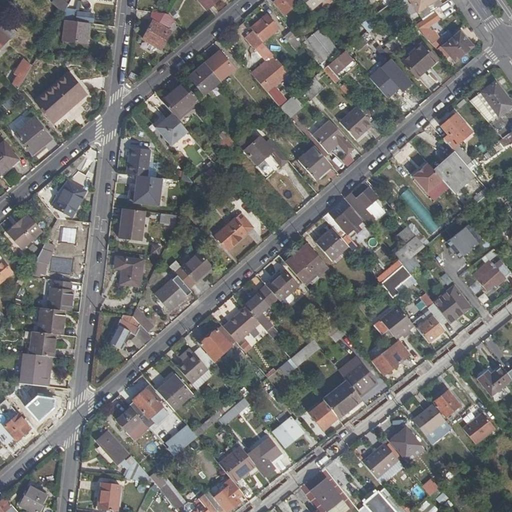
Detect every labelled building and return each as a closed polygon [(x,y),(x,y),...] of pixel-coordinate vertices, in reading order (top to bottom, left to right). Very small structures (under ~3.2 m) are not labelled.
[(60,0),(54,0),(51,3),(62,14),(67,7),(60,0)] [(218,0),(197,0),(206,10),(218,0)] [(295,0),(277,0),(275,3),(284,14),(297,3),(295,0)] [(301,0),(312,12),(325,0),(301,0)] [(408,0),(418,12),(435,0),(408,0)] [(435,0),(418,12),(422,19),(443,4),(439,0),(435,0)] [(75,11),(75,19),(93,20),(94,12),(75,11)] [(400,35),(380,11),(361,25),(367,33),(381,48),(400,35)] [(166,29),(172,18),(168,14),(153,12),(151,21),(154,21),(143,40),(160,50),(170,32),(166,29)] [(435,14),(416,27),(421,32),(439,20),(435,14)] [(266,16),(250,29),(251,30),(261,41),(262,43),(278,30),(266,16)] [(87,44),(89,24),(65,21),(64,32),(63,41),(74,42),(87,44)] [(0,47),(9,39),(15,33),(3,22),(0,25),(0,47)] [(297,26),(290,32),(303,47),(319,65),(337,50),(314,22),(302,32),(297,26)] [(425,35),(431,44),(440,38),(434,29),(425,35)] [(255,47),(261,41),(251,30),(244,35),(255,47)] [(296,53),(303,47),(290,32),(283,38),(296,53)] [(472,46),(460,32),(442,48),(454,61),(472,46)] [(422,44),(402,62),(417,78),(437,61),(422,44)] [(373,65),(379,59),(368,48),(362,54),(373,65)] [(335,83),(357,64),(346,51),(345,52),(324,70),(335,83)] [(220,53),(205,65),(219,82),(234,69),(220,53)] [(274,56),(257,70),(260,73),(276,59),(274,56)] [(260,73),(257,70),(252,75),(267,92),(289,74),(276,59),(260,73)] [(395,84),(404,75),(392,60),(374,75),(372,72),(367,76),(381,92),(393,81),(395,84)] [(32,66),(23,61),(14,75),(17,77),(12,85),(17,90),(32,66)] [(211,89),(219,82),(205,65),(189,79),(203,96),(211,89)] [(67,74),(35,102),(53,123),(86,94),(67,74)] [(302,89),(312,100),(325,89),(315,77),(302,89)] [(219,82),(211,89),(213,91),(222,84),(219,82)] [(187,110),(198,100),(184,83),(162,102),(173,114),(174,116),(178,121),(188,112),(187,110)] [(498,118),(490,125),(503,139),(510,134),(511,132),(511,104),(496,83),(480,94),(482,95),(498,118)] [(345,84),(340,88),(347,97),(352,92),(345,84)] [(482,95),(471,103),(490,125),(498,118),(482,95)] [(279,96),(274,101),(280,107),(285,103),(279,96)] [(298,110),(290,99),(285,103),(280,107),(289,118),(298,110)] [(355,140),(372,125),(356,108),(340,122),(355,140)] [(173,114),(164,122),(166,123),(174,116),(173,114)] [(449,135),(444,139),(453,149),(471,132),(455,114),(441,127),(449,135)] [(170,146),(187,132),(178,121),(174,116),(166,123),(164,122),(155,129),(170,146)] [(34,119),(16,134),(33,154),(51,139),(34,119)] [(268,126),(264,121),(258,126),(262,131),(268,126)] [(348,155),(354,150),(330,121),(313,136),(328,153),(338,144),(348,155)] [(381,122),(375,129),(383,138),(390,132),(381,122)] [(236,145),(255,167),(270,154),(275,159),(273,160),(280,168),(288,161),(262,131),(258,126),(236,145)] [(218,136),(221,140),(228,135),(224,131),(218,136)] [(228,135),(221,140),(217,143),(226,154),(236,145),(228,135)] [(3,143),(0,146),(0,174),(0,175),(18,160),(3,143)] [(315,180),(331,166),(314,146),(298,160),(315,180)] [(130,148),(127,174),(147,177),(150,151),(130,148)] [(454,194),(475,176),(466,166),(456,155),(436,173),(447,186),(448,187),(454,194)] [(425,161),(410,175),(412,177),(427,164),(425,161)] [(427,164),(412,177),(433,200),(448,187),(447,186),(436,173),(427,164)] [(217,190),(224,184),(211,169),(205,174),(217,190)] [(484,174),(478,179),(486,188),(487,189),(493,184),(484,174)] [(182,189),(183,181),(153,178),(153,183),(144,183),(142,205),(158,206),(161,186),(182,189)] [(398,186),(399,185),(395,180),(390,184),(394,190),(394,191),(398,196),(403,192),(398,186)] [(68,183),(52,212),(54,215),(58,220),(69,221),(85,192),(68,183)] [(500,190),(494,183),(493,184),(487,189),(490,192),(490,193),(492,196),(500,190)] [(356,198),(351,192),(344,199),(369,227),(386,212),(376,201),(378,199),(368,188),(356,198)] [(486,188),(465,206),(469,211),(490,193),(490,192),(487,189),(486,188)] [(511,207),(509,204),(502,208),(506,213),(511,209),(511,207)] [(334,220),(328,213),(323,217),(332,228),(342,239),(348,246),(351,250),(353,248),(349,236),(347,235),(352,231),(355,235),(359,231),(356,228),(361,223),(348,208),(334,220)] [(140,242),(143,212),(122,209),(118,240),(140,242)] [(175,226),(176,216),(160,214),(159,222),(164,222),(164,224),(175,226)] [(240,214),(215,237),(227,251),(253,228),(240,214)] [(17,224),(31,241),(42,232),(29,216),(23,221),(22,220),(17,224)] [(55,224),(90,229),(90,223),(69,221),(58,220),(55,224)] [(13,228),(7,233),(20,250),(31,241),(17,224),(12,227),(13,228)] [(468,226),(447,243),(460,259),(481,243),(468,226)] [(406,247),(395,256),(399,262),(403,266),(415,256),(417,254),(425,248),(407,227),(397,236),(406,247)] [(331,261),(348,246),(342,239),(332,228),(316,243),(331,261)] [(54,246),(45,243),(28,275),(39,278),(40,275),(44,275),(47,265),(48,265),(54,246)] [(315,271),(318,275),(328,267),(308,243),(285,262),(302,282),(315,271)] [(151,246),(150,256),(159,257),(160,247),(151,246)] [(421,258),(429,252),(425,248),(417,254),(421,258)] [(30,260),(36,255),(33,251),(26,256),(30,260)] [(198,254),(182,268),(175,274),(189,289),(212,269),(198,254)] [(117,258),(116,268),(122,269),(121,283),(139,285),(142,261),(117,258)] [(0,280),(2,283),(13,273),(3,261),(0,263),(0,280)] [(175,274),(182,268),(176,261),(169,267),(175,274)] [(473,275),(487,291),(495,285),(496,287),(506,278),(511,273),(500,261),(495,266),(490,261),(473,275)] [(399,262),(377,280),(381,284),(403,266),(399,262)] [(400,276),(407,270),(403,266),(381,284),(380,285),(384,290),(400,276)] [(284,270),(266,286),(278,299),(280,302),(299,286),(284,270)] [(407,270),(400,276),(405,282),(412,277),(407,270)] [(315,271),(302,282),(305,286),(318,275),(315,271)] [(49,272),(48,280),(55,281),(72,283),(83,284),(84,277),(49,272)] [(16,280),(1,302),(6,306),(21,284),(16,280)] [(71,291),(72,283),(55,281),(54,289),(50,289),(48,309),(64,311),(70,311),(72,291),(71,291)] [(173,281),(156,295),(170,311),(186,297),(173,281)] [(266,286),(243,305),(245,308),(258,322),(266,331),(272,326),(261,313),(278,299),(266,286)] [(453,287),(433,303),(434,304),(436,307),(450,324),(455,320),(470,308),(462,297),(453,287)] [(428,308),(434,304),(433,303),(432,302),(425,294),(420,298),(428,308)] [(395,341),(413,326),(397,307),(379,321),(386,330),(395,341)] [(62,336),(64,311),(48,309),(40,308),(38,333),(55,335),(62,336)] [(236,342),(258,322),(245,308),(222,327),(236,342)] [(152,328),(135,309),(131,315),(140,326),(147,333),(152,328)] [(135,335),(145,346),(152,340),(147,333),(140,326),(131,315),(125,314),(109,343),(121,350),(130,333),(135,336),(135,335)] [(433,316),(416,330),(427,344),(444,331),(433,316)] [(337,340),(346,333),(336,321),(336,322),(327,329),(337,340)] [(232,346),(236,342),(222,327),(222,326),(218,330),(232,346)] [(208,353),(206,354),(213,362),(232,346),(218,330),(200,345),(208,353)] [(53,358),(55,335),(38,333),(33,332),(30,355),(45,357),(52,357),(53,358)] [(386,375),(408,358),(396,343),(374,361),(386,375)] [(192,384),(208,370),(194,353),(178,368),(192,384)] [(43,379),(45,357),(30,355),(24,354),(21,384),(44,387),(45,379),(43,379)] [(290,359),(280,368),(286,376),(297,367),(290,359)] [(343,378),(361,364),(358,360),(340,374),(343,378)] [(375,382),(361,364),(343,378),(347,382),(358,396),(375,382)] [(491,397),(511,380),(506,374),(500,367),(490,375),(487,372),(477,379),(491,397)] [(208,370),(192,384),(196,389),(212,375),(208,370)] [(175,375),(157,391),(174,411),(192,394),(175,375)] [(337,418),(361,400),(358,396),(347,382),(323,401),(324,402),(337,418)] [(134,402),(129,406),(131,408),(148,428),(149,428),(154,424),(149,419),(162,407),(158,402),(160,400),(148,386),(132,401),(134,402)] [(281,407),(287,403),(278,392),(273,397),(281,407)] [(446,416),(459,405),(448,392),(434,402),(446,416)] [(323,430),(337,418),(324,402),(310,413),(323,430)] [(429,434),(445,421),(433,404),(416,418),(429,434)] [(220,405),(214,410),(220,418),(222,416),(227,412),(220,405)] [(149,419),(154,424),(167,412),(162,407),(149,419)] [(134,441),(148,428),(131,408),(116,421),(134,441)] [(237,417),(231,409),(227,412),(222,416),(228,424),(237,417)] [(494,429),(482,413),(462,429),(474,444),(494,429)] [(18,415),(4,428),(16,442),(31,430),(18,415)] [(298,425),(295,422),(291,417),(273,432),(285,447),(303,433),(298,425)] [(424,450),(406,429),(390,442),(408,463),(424,450)] [(129,471),(126,479),(154,482),(150,477),(109,431),(98,441),(119,465),(122,462),(129,471)] [(182,436),(167,449),(169,452),(174,456),(183,449),(197,437),(193,433),(185,439),(182,436)] [(261,455),(252,463),(255,466),(264,477),(274,469),(270,463),(279,456),(267,442),(257,450),(261,455)] [(376,479),(398,460),(384,444),(362,463),(376,479)] [(234,483),(255,466),(252,463),(240,448),(219,465),(230,479),(234,483)] [(189,455),(183,449),(174,456),(179,464),(189,455)] [(160,460),(164,464),(174,456),(169,452),(160,460)] [(339,488),(349,481),(335,460),(325,467),(339,488)] [(183,504),(156,471),(150,477),(154,482),(159,489),(176,509),(183,504)] [(416,494),(422,488),(412,477),(406,482),(416,494)] [(230,479),(224,484),(226,487),(221,492),(216,496),(210,490),(204,495),(217,511),(227,511),(240,502),(238,499),(243,495),(234,483),(230,479)] [(431,481),(422,488),(429,497),(438,490),(431,481)] [(322,486),(320,484),(311,490),(326,510),(341,498),(328,482),(322,486)] [(102,483),(99,509),(116,511),(119,485),(102,483)] [(30,487),(20,506),(31,511),(39,511),(47,495),(30,487)] [(441,493),(435,500),(448,509),(453,502),(441,493)] [(192,511),(215,511),(217,511),(204,495),(192,504),(197,509),(192,511)] [(399,511),(400,511),(387,497),(379,503),(382,507),(376,511),(399,511)] [(17,511),(12,506),(11,507),(4,498),(0,501),(0,511),(17,511)] [(379,503),(372,509),(374,511),(376,511),(382,507),(379,503)]
